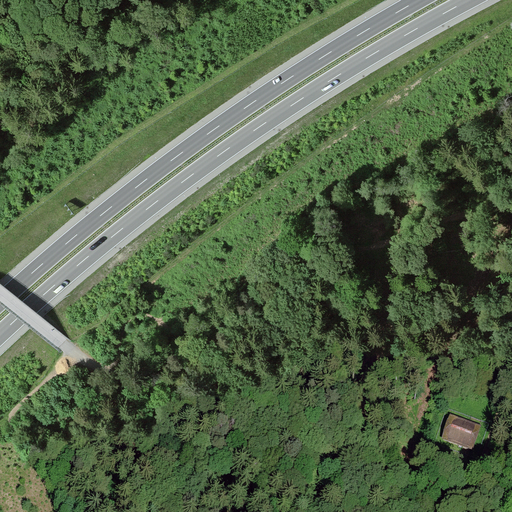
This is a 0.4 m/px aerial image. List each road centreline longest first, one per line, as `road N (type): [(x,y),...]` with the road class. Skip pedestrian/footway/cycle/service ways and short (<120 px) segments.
road 1 (motorway): [(0,334),(223,151),(468,0)]
road 2 (track): [(475,511),(380,467),(187,404),(89,362),(0,293)]
road 3 (motorway): [(418,0),(209,132),(0,300)]
road 4 (track): [(511,377),(476,473),(457,501)]
